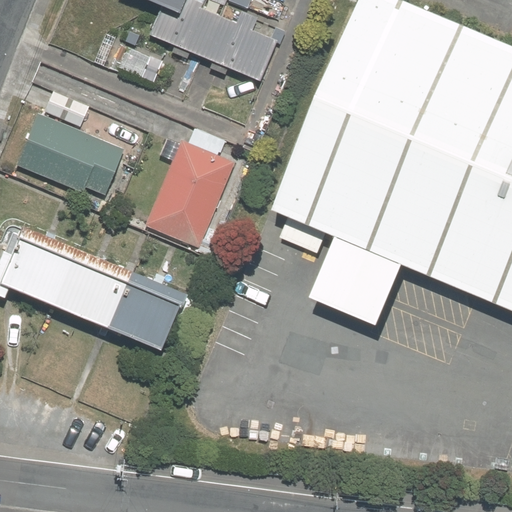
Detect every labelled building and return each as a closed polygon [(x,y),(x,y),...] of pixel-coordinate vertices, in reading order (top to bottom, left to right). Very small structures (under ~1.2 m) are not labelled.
[(147,0),(160,5),(148,34),(260,80),(275,42),(279,43),(284,31),(274,27),(270,38),(251,30),(256,17),(240,10),(234,23),(199,8),(202,2),(197,0),(147,0)] [(511,45),(403,0),(360,0),(272,210),(336,237),(310,297),(377,326),(403,265),(511,310),(511,45)] [(135,45),(139,35),(129,31),(124,41),(135,45)] [(52,91),(43,111),(79,126),(88,106),(52,91)] [(123,148),(37,112),(14,165),(81,193),(83,186),(104,194),(123,148)] [(197,247),(234,161),(218,154),(224,139),(194,126),(187,142),(180,139),(178,143),(166,138),(159,154),(172,160),(144,224),(197,247)] [(13,288),(157,348),(157,347),(173,354),(194,300),(184,296),(185,293),(21,225),(16,235),(13,234),(10,236),(8,238),(6,242),(3,249),(1,248),(0,249),(0,296),(8,300),(13,288)] [(281,296),(295,263),(261,248),(195,403),(254,429),(306,307),(281,296)] [(279,453),(509,478),(511,452),(511,440),(491,438),(493,416),(285,394),(279,453)]
